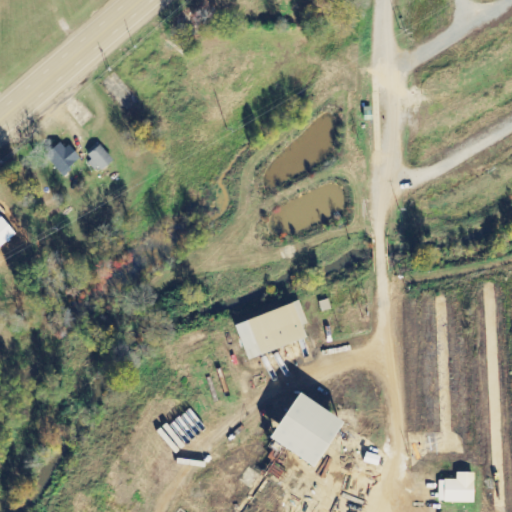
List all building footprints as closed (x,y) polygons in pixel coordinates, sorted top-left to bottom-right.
[(66,176),(84,159),(71,145),(67,149),(58,139),(43,152),(66,176)] [(103,174),(117,161),(102,145),(88,157),(103,174)] [(298,341),(294,328),(303,325),(296,302),(228,323),(239,359),(298,341)] [(329,420),(281,390),(252,435),(300,466),(329,420)] [(434,481),(434,503),(468,504),(469,474),(451,474),(451,481),(434,481)]
